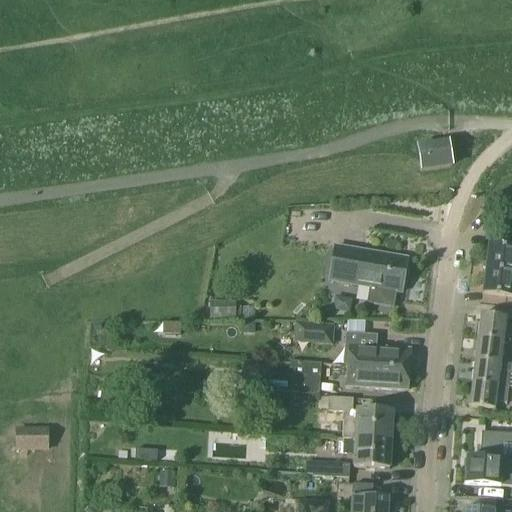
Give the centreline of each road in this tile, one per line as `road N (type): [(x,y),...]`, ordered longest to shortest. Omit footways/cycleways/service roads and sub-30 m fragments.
road 1 (unclassified): [(0,201),(331,149),(409,124),(511,124)]
road 2 (residential): [(424,511),(450,228),(469,180),(511,136)]
